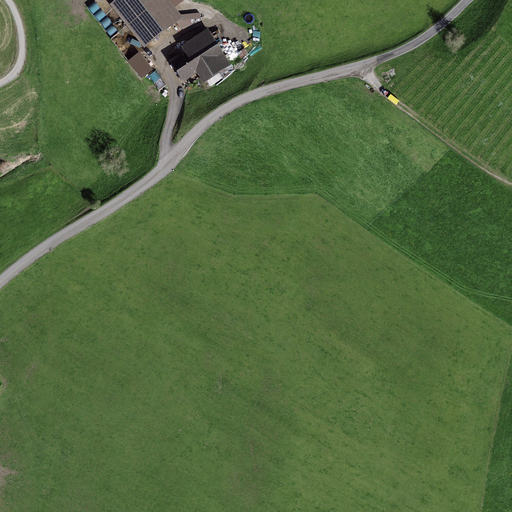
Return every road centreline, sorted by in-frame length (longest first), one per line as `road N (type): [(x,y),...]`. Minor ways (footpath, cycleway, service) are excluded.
road 1 (unclassified): [(0,282),(151,179),(226,107),(377,60),(416,42),(468,0)]
road 2 (track): [(167,163),(176,98),(159,56),(190,25)]
